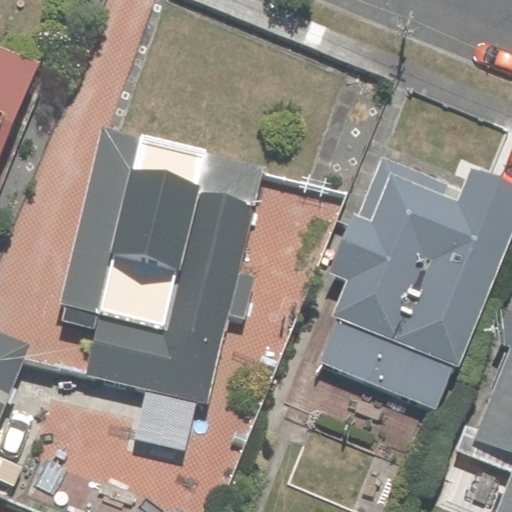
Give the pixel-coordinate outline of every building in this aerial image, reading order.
[(0,181),(45,72),(0,52),(0,181)] [(98,337),(88,383),(212,410),(233,320),(248,324),(257,285),(242,281),(267,174),(105,137),(62,312),(68,314),(65,329),(98,337)] [(511,151),(497,187),(511,193),(511,151)] [(463,377),(511,257),(511,193),(497,187),(475,179),(468,197),(385,166),(362,225),(357,223),(333,283),(349,290),(335,326),(337,327),(320,368),(438,416),(456,374),(463,377)] [(511,511),(511,323),(500,352),(508,355),(477,429),(469,426),(458,456),(511,476),(511,485),(500,511),(511,511)] [(0,432),(35,351),(0,336),(0,432)]
